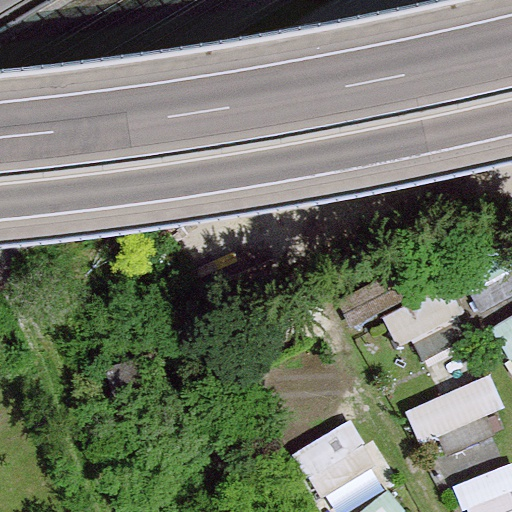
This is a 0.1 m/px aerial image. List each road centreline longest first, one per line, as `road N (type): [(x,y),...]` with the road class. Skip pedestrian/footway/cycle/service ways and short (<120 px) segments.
road 1 (motorway): [(511,49),(278,98),(0,137)]
road 2 (motorway): [(0,201),(286,162),(511,116)]
road 3 (residential): [(0,224),(371,0)]
